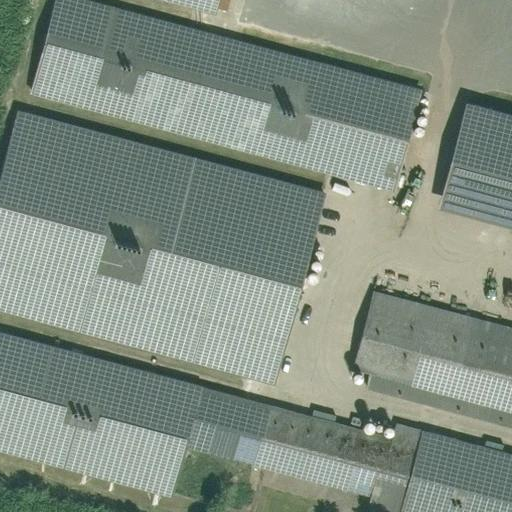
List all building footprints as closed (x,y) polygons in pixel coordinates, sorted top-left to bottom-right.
[(429,86),(110,0),(59,0),(35,91),(401,190),(429,86)] [(185,0),(223,11),(226,0),(185,0)] [(511,112),(467,100),(439,205),(511,224),(511,112)] [(331,189),(24,105),(0,192),(0,303),(278,380),(331,189)] [(511,323),(379,290),(354,385),(511,424),(511,323)] [(0,328),(0,443),(169,491),(183,443),(200,384),(0,328)] [(200,383),(183,443),(405,501),(419,441),(200,383)] [(511,511),(511,449),(424,427),(405,501),(402,511),(511,511)]
